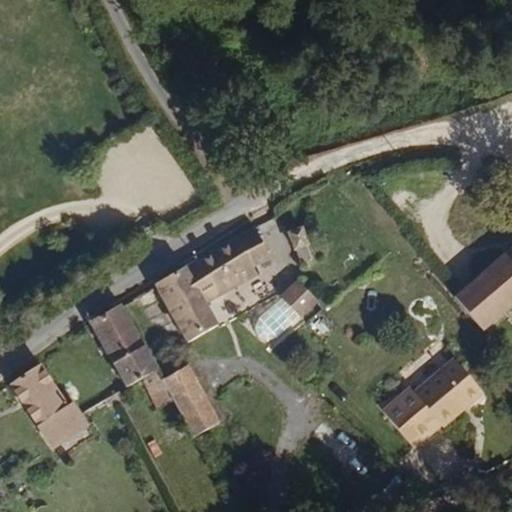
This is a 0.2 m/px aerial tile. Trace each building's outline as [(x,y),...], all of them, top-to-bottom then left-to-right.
[(283,233),(215,259),(227,287),(294,261),(283,233)] [(511,251),(453,294),(478,328),(511,303),(511,251)] [(215,259),(156,284),(189,368),(221,356),(199,303),(229,292),(227,287),(215,259)] [(299,283),(259,306),(274,330),(315,307),(299,283)] [(124,302),(96,320),(116,381),(146,369),(124,302)] [(54,360),(23,380),(45,447),(86,436),(72,417),(68,412),(54,360)] [(479,397),(454,360),(388,408),(411,440),(435,423),(438,426),(479,397)] [(183,364),(158,379),(198,433),(223,416),(183,364)] [(146,369),(116,381),(123,403),(156,399),(146,369)]
